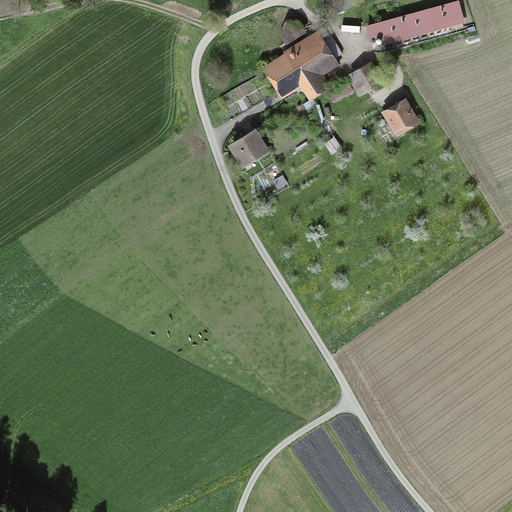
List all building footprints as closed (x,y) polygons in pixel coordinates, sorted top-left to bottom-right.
[(354,5),(351,0),(323,0),(333,17),(354,5)] [(462,19),(457,2),(370,26),(373,37),(382,34),(383,40),(462,19)] [(317,37),(308,42),(298,24),(276,37),(287,54),(263,68),(282,99),(300,88),(308,102),(330,89),(323,78),(337,70),(332,62),(343,55),(330,34),(320,41),(317,37)] [(383,84),(371,62),(346,75),(358,97),(383,84)] [(348,87),(331,96),(337,106),(354,97),(348,87)] [(418,126),(403,99),(379,112),(393,139),(418,126)] [(270,154),(254,129),(226,148),(242,172),(270,154)]
